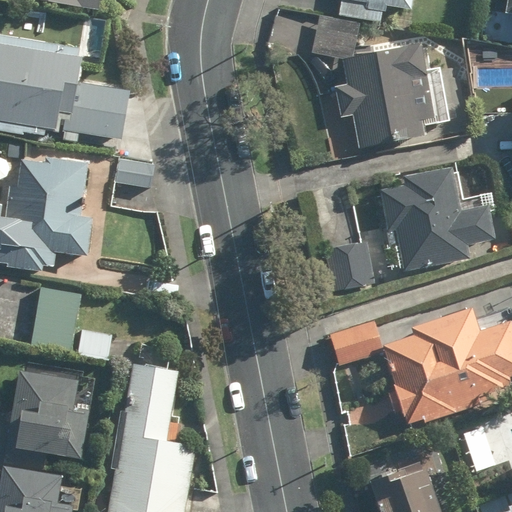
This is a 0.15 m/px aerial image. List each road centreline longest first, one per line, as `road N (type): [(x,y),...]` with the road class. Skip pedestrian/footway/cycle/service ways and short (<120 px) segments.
road 1 (residential): [(290,511),(207,73),(214,0)]
road 2 (unknown): [(254,321),(511,244)]
